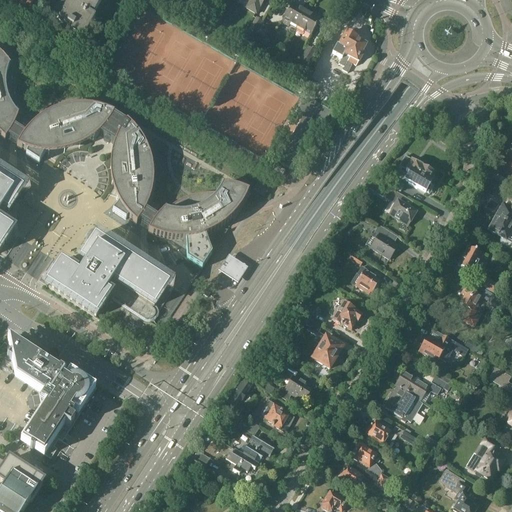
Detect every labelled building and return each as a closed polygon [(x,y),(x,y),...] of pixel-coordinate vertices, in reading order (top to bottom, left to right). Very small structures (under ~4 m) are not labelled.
[(69,0),(62,13),(63,14),(62,16),(47,8),(41,19),(56,27),(60,19),(86,34),(96,16),(94,14),(101,0),(69,0)] [(264,0),(246,0),(250,2),(246,9),(256,15),(264,0)] [(290,25),(297,29),(306,13),(305,12),(305,10),(303,9),(301,10),(292,5),(282,23),(289,27),(290,25)] [(297,29),(311,36),(321,18),(315,15),(312,16),(311,15),(311,14),(308,13),(307,13),(306,13),(297,29)] [(256,19),(249,30),(255,33),(256,34),(263,24),(262,23),(256,19)] [(266,40),(272,29),(265,25),(263,24),(256,34),(266,40)] [(242,30),(237,37),(242,41),(244,39),(250,42),(255,33),(249,30),(247,33),(242,30)] [(346,35),(345,35),(339,47),(337,45),(332,54),(342,60),(339,65),(343,68),(342,71),(347,74),(351,67),(351,66),(352,64),(356,67),(358,63),(358,64),(363,56),(361,55),(365,47),(356,42),(356,41),(355,40),(357,35),(349,31),(347,35),(346,35)] [(300,61),(308,66),(316,53),(308,48),(300,61)] [(154,343),(202,269),(212,254),(251,194),(184,156),(127,123),(127,124),(126,125),(120,121),(114,117),(114,116),(114,115),(92,103),(19,117),(19,115),(18,111),(19,110),(18,106),(17,107),(15,95),(16,95),(15,91),(14,91),(12,80),(13,79),(12,75),(11,76),(9,66),(9,65),(9,64),(10,64),(9,60),(8,60),(7,54),(0,49),(0,255),(5,259),(28,274),(37,280),(46,286),(143,349),(148,352),(154,343)] [(320,105),(319,105),(317,104),(305,96),(303,101),(299,107),(311,114),(306,123),(304,122),(290,148),(287,146),(286,149),(285,152),(283,151),(277,162),(285,167),(284,167),(285,167),(286,167),(294,172),(302,158),(303,159),(319,130),(315,128),(312,126),(309,124),(314,116),(325,123),(332,112),(320,105)] [(228,140),(227,140),(225,144),(234,150),(237,145),(228,140)] [(403,160),(399,168),(410,175),(405,183),(407,185),(418,191),(417,192),(423,195),(424,194),(425,195),(425,194),(429,196),(434,187),(430,185),(431,185),(429,184),(432,178),(431,178),(433,175),(421,169),(422,167),(405,157),(403,160)] [(286,171),(275,165),(273,169),(283,176),(286,171)] [(391,178),(387,186),(401,194),(405,187),(391,178)] [(374,180),(368,189),(390,202),(395,205),(389,216),(408,227),(416,214),(408,209),(403,206),(407,199),(399,194),(396,193),(387,187),(385,189),(380,185),(381,183),(374,180)] [(489,181),(486,188),(497,193),(500,186),(489,181)] [(259,184),(255,190),(264,197),(268,190),(259,184)] [(499,213),(496,219),(511,229),(511,211),(503,207),(502,208),(500,208),(498,211),(499,213)] [(490,225),(489,228),(490,230),(489,231),(501,239),(500,241),(501,243),(507,247),(510,246),(511,244),(511,229),(496,219),(492,225),(490,225)] [(377,239),(370,249),(389,261),(398,247),(385,239),(389,233),(378,226),(372,236),(377,239)] [(467,248),(458,267),(463,270),(470,273),(473,275),(478,278),(482,269),(477,267),(483,256),(467,248)] [(351,255),(348,260),(352,262),(360,268),(363,263),(352,255),(351,255)] [(247,270),(229,257),(219,272),(238,285),(247,270)] [(357,274),(350,284),(355,287),(369,295),(370,294),(371,295),(379,281),(369,276),(371,274),(362,268),(358,275),(357,274)] [(484,278),(480,286),(496,295),(500,287),(484,278)] [(462,297),(459,303),(460,303),(459,305),(468,309),(461,321),(474,328),(478,320),(473,317),(477,311),(475,310),(482,299),(466,289),(462,295),(464,296),(463,298),(462,297)] [(496,297),(492,304),(496,306),(493,312),(498,315),(505,303),(496,297)] [(337,314),(334,319),(350,329),(352,327),(355,322),(358,324),(358,323),(360,323),(362,320),(361,318),(362,316),(355,312),(355,311),(352,309),(344,304),(340,310),(339,309),(337,313),(337,314)] [(301,306),(298,311),(311,319),(315,313),(302,305),(301,306)] [(310,319),(306,326),(309,328),(307,331),(316,337),(319,333),(322,327),(310,319)] [(427,338),(419,351),(422,353),(422,355),(427,358),(429,357),(438,362),(439,359),(446,363),(446,362),(448,362),(451,358),(450,356),(453,351),(458,354),(458,355),(464,359),(468,351),(444,338),(434,332),(429,340),(427,338)] [(320,345),(312,359),(328,370),(342,348),(325,337),(320,345)] [(34,451),(44,457),(45,456),(68,420),(70,420),(74,415),(72,413),(73,412),(78,415),(95,389),(69,372),(66,378),(64,377),(65,375),(59,371),(59,372),(7,339),(10,355),(9,355),(8,355),(8,356),(7,356),(7,357),(7,358),(8,359),(12,361),(15,377),(34,390),(40,394),(39,396),(41,406),(43,407),(38,414),(21,441),(20,442),(30,448),(30,449),(30,450),(30,451),(31,452),(32,452),(33,452),(34,451)] [(471,348),(469,351),(475,354),(477,351),(479,347),(474,343),(471,348)] [(281,389),(277,396),(288,403),(293,395),(297,397),(296,398),(303,403),(303,404),(312,390),(305,386),(307,384),(295,377),(296,376),(295,376),(298,372),(283,361),(277,370),(292,380),(285,391),(281,389)] [(493,376),(490,382),(511,394),(511,386),(508,383),(511,378),(509,378),(496,370),(496,371),(493,376)] [(440,371),(436,378),(439,380),(448,386),(451,382),(447,379),(449,376),(440,371)] [(404,372),(396,387),(398,388),(415,398),(423,404),(430,393),(437,396),(441,390),(442,391),(443,390),(448,392),(449,390),(451,387),(449,386),(448,386),(439,380),(436,378),(435,378),(429,388),(422,383),(404,372)] [(244,379),(239,387),(247,393),(253,385),(244,379)] [(268,386),(265,391),(272,394),(274,390),(268,386)] [(391,400),(385,408),(403,419),(401,421),(405,424),(407,422),(411,424),(423,404),(415,398),(398,388),(394,395),(392,394),(389,399),(391,400)] [(232,396),(227,404),(235,410),(241,402),(232,396)] [(265,408),(259,418),(264,421),(285,434),(294,419),(268,403),(265,408)] [(226,407),(222,412),(232,419),(236,414),(226,407)] [(370,428),(366,435),(381,444),(382,445),(383,444),(389,448),(391,444),(392,443),(393,444),(397,437),(375,424),(372,427),(371,426),(370,428)] [(404,433),(400,439),(408,444),(417,450),(420,452),(422,451),(425,446),(404,433)] [(427,438),(424,444),(434,450),(438,445),(435,443),(431,440),(427,438)] [(480,459),(474,468),(475,469),(482,473),(481,475),(484,477),(490,481),(496,472),(498,474),(499,472),(500,472),(502,469),(502,467),(506,460),(495,453),(499,448),(494,444),(489,442),(485,439),(485,438),(480,445),(481,445),(483,446),(483,447),(476,457),(480,459)] [(243,446),(239,453),(258,465),(261,460),(265,454),(270,458),(273,452),(261,444),(253,439),(249,444),(247,449),(243,446)] [(355,454),(353,459),(368,469),(379,475),(381,472),(376,466),(372,463),(376,456),(359,445),(354,454),(355,454)] [(229,454),(226,460),(232,464),(229,471),(238,477),(239,476),(242,471),(247,474),(251,468),(255,471),(258,465),(239,453),(237,452),(233,457),(229,454)] [(193,457),(190,462),(203,471),(206,465),(193,457)] [(0,511),(23,511),(30,502),(32,503),(43,485),(42,484),(43,482),(41,481),(42,480),(12,460),(11,462),(9,461),(8,462),(6,461),(0,471),(0,482),(1,483),(0,484),(0,485),(4,488),(0,494),(0,511)] [(342,473),(338,480),(355,490),(360,484),(363,486),(367,484),(368,482),(346,468),(344,472),(343,472),(342,473)] [(447,472),(441,481),(452,488),(451,490),(458,495),(455,501),(458,503),(453,511),(475,511),(478,507),(472,503),(464,497),(469,488),(463,485),(464,482),(447,472)] [(183,475),(179,481),(185,485),(189,479),(183,475)] [(379,475),(376,480),(386,486),(389,481),(379,475)] [(376,480),(373,485),(391,497),(394,491),(386,486),(376,480)] [(325,501),(321,506),(322,510),(325,511),(330,511),(331,511),(332,510),(336,511),(341,511),(347,503),(329,493),(325,500),(325,501)] [(168,499),(161,510),(163,511),(173,511),(175,511),(171,508),(174,503),(168,499)] [(406,499),(402,506),(407,510),(412,502),(406,499)]
